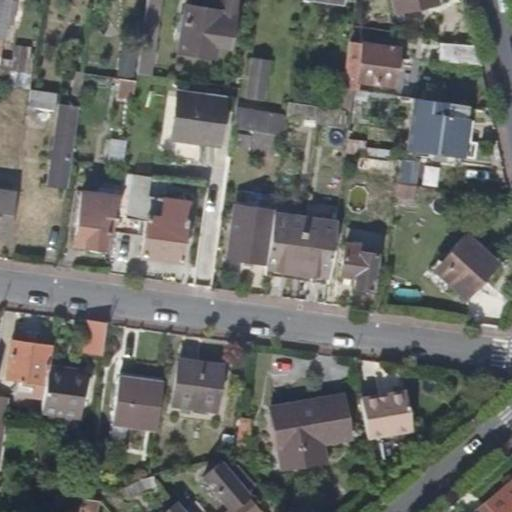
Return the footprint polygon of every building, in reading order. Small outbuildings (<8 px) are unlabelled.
[(4,40),(9,0),(0,0),(0,51),(2,40),(4,40)] [(151,75),(160,0),(147,0),(137,73),(151,75)] [(232,49),(239,0),(205,0),(204,8),(186,6),(179,51),(213,57),(215,46),(232,49)] [(366,16),(368,1),(358,0),(355,0),(353,14),(366,16)] [(437,4),(436,0),(393,0),(396,12),(437,4)] [(123,46),(126,24),(105,21),(102,44),(123,46)] [(359,81),(364,44),(349,42),(342,89),(346,89),(357,91),(359,81)] [(402,71),(404,59),(397,58),(399,50),(364,44),(359,81),(393,86),(396,70),(402,71)] [(481,64),(477,45),(442,45),(441,62),(481,64)] [(308,84),(311,60),(297,58),(295,74),(296,74),(292,103),(303,104),(306,83),(308,84)] [(267,79),(270,62),(254,59),(251,76),(267,79)] [(0,85),(8,87),(11,68),(0,67),(0,85)] [(264,101),(267,79),(251,76),(248,98),(264,101)] [(133,97),(136,81),(120,79),(118,95),(133,97)] [(54,109),(56,93),(30,89),(28,105),(54,109)] [(217,146),(224,98),(176,90),(169,139),(217,146)] [(468,123),(469,120),(466,120),(468,106),(418,99),(410,154),(463,161),(464,158),(466,143),(468,123)] [(335,123),(338,109),(303,104),(292,103),(289,102),(287,114),(324,119),(323,122),(335,123)] [(65,188),(77,108),(61,106),(58,124),(58,129),(49,186),(65,188)] [(284,137),(287,118),(236,110),(234,129),(284,137)] [(48,127),(49,123),(49,120),(35,117),(33,129),(47,132),(48,127)] [(473,144),(475,125),(468,123),(466,143),(473,144)] [(251,147),(252,136),(239,134),(237,145),(251,147)] [(477,160),(479,145),(473,144),(466,143),(464,158),(477,160)] [(382,172),(384,162),(360,159),(358,169),(382,172)] [(182,262),(190,202),(178,201),(179,195),(172,194),(172,200),(148,197),(151,178),(135,175),(129,218),(146,221),(141,256),(182,262)] [(104,248),(109,216),(116,217),(119,196),(82,190),(76,237),(88,239),(87,246),(91,250),(98,251),(101,248),(104,249),(104,248)] [(0,234),(10,236),(16,194),(0,192),(0,234)] [(266,262),(273,214),(274,211),(235,206),(228,257),(266,262)] [(319,275),(327,221),(273,214),(266,262),(265,268),(319,275)] [(112,250),(116,217),(109,216),(104,248),(112,250)] [(329,277),(336,223),(327,221),(319,275),(329,277)] [(466,298),(497,264),(465,235),(447,255),(453,260),(440,274),(466,298)] [(87,246),(88,239),(76,237),(75,244),(87,246)] [(375,266),(377,255),(361,252),(362,246),(345,243),(340,276),(357,278),(356,288),(372,291),(372,288),(378,289),(381,267),(375,266)] [(101,351),(105,324),(89,322),(85,349),(101,351)] [(45,383),(50,347),(13,342),(7,378),(19,379),(17,391),(27,392),(29,381),(45,383)] [(217,411),(223,366),(178,360),(172,405),(217,411)] [(156,429),(163,383),(118,377),(112,423),(156,429)] [(268,401),(278,468),(329,461),(326,442),(352,439),(346,390),(268,401)] [(409,430),(402,391),(361,398),(367,437),(409,430)] [(250,492),(241,482),(245,478),(236,468),(229,475),(219,464),(203,478),(232,510),(229,511),(259,511),(246,497),(248,496),(246,494),(250,492)] [(144,495),(139,483),(120,490),(124,503),(144,495)] [(511,511),(511,483),(484,508),(487,511),(486,511),(511,511)] [(186,511),(178,502),(166,511),(186,511)]
